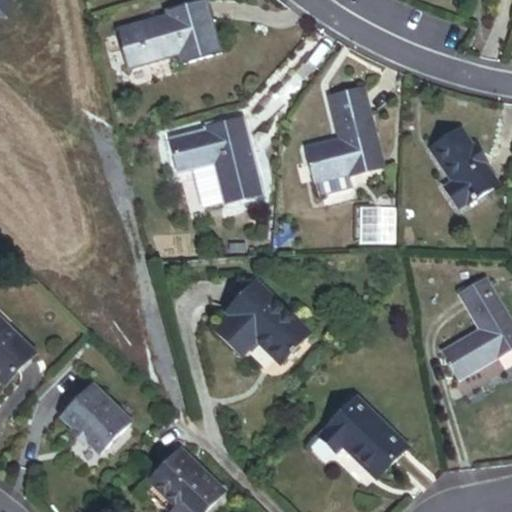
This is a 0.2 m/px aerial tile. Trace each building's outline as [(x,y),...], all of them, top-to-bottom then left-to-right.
[(193,60),(233,45),(216,0),(193,0),(173,8),(174,12),(126,30),(141,70),(190,51),(193,60)] [(351,172),(383,165),(365,87),(333,94),(343,136),(308,144),(315,177),(318,176),(320,188),(353,181),(351,172)] [(207,201),(263,188),(245,112),(208,121),(209,125),(173,133),(180,164),(197,160),(207,201)] [(465,197),(466,199),(496,180),(483,159),(486,157),(475,140),(472,142),(460,124),(431,142),(451,175),(444,180),(458,201),(465,197)] [(272,296),(275,293),(256,275),(253,278),(272,296)] [(496,356),(511,346),(511,320),(485,275),(456,292),(478,328),(442,349),(457,374),(481,360),(482,362),(495,355),(496,356)] [(281,354),(309,326),(275,293),(272,296),(253,278),(229,304),(232,307),(218,322),(241,345),(256,330),(281,354)] [(0,380),(29,350),(0,321),(0,380)] [(86,434),(102,448),(129,417),(88,381),(61,412),(76,425),(86,434)] [(376,472),(407,440),(357,393),(320,431),(340,450),(347,443),(376,472)] [(82,438),(86,434),(76,425),(72,429),(82,438)] [(191,511),(198,511),(224,485),(181,443),(152,473),(180,501),(191,511)] [(191,511),(180,501),(169,511),(191,511)]
